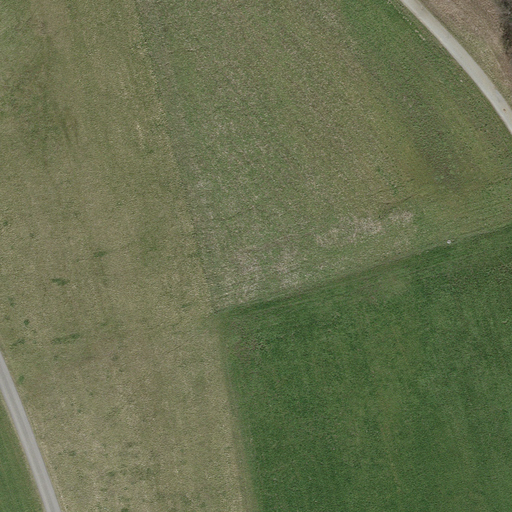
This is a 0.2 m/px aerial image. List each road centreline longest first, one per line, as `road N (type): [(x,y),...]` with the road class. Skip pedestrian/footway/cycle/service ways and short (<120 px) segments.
road 1 (track): [(409,0),(511,127)]
road 2 (unclassified): [(52,511),(0,370)]
